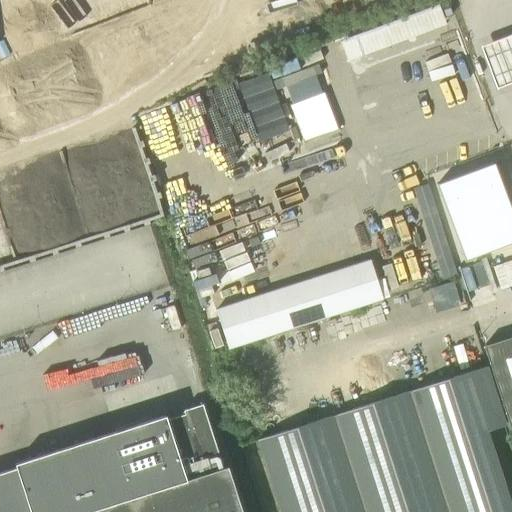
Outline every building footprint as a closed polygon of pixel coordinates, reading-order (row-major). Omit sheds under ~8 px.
[(511,29),(481,41),(496,82),(511,76),(511,29)] [(324,92),(290,105),(304,143),(338,130),(324,92)] [(489,172),(435,191),(456,266),(511,246),(489,172)] [(293,284),(306,324),(383,299),(370,259),(293,284)] [(511,337),(484,346),(511,431),(511,430),(511,337)] [(511,511),(511,506),(488,431),(506,425),(487,366),(258,440),(280,511),(511,511)] [(0,472),(0,511),(241,511),(227,468),(224,469),(202,404),(184,409),(185,413),(167,419),(166,415),(15,463),(16,467),(0,472)]
